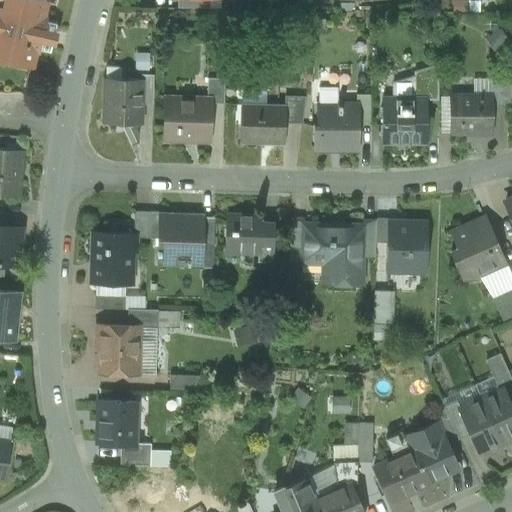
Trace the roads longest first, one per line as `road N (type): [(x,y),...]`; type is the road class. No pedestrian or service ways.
road 1 (residential): [(56,176),(392,188),(511,164)]
road 2 (residential): [(74,480),(56,415),(48,328),(56,176)]
road 3 (residential): [(56,176),(91,0)]
